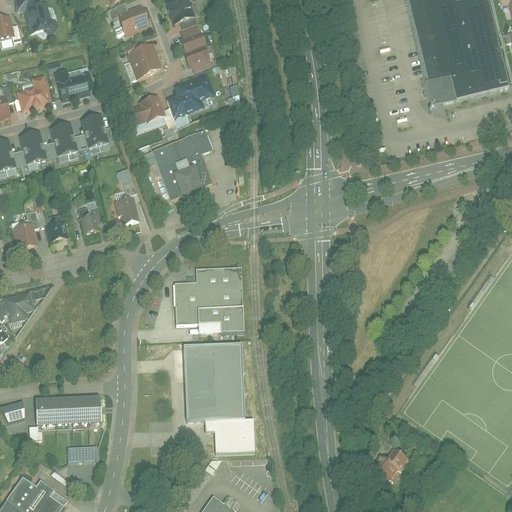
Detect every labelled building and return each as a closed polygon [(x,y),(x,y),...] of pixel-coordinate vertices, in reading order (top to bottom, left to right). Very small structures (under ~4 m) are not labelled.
[(24,14),(29,36),(43,32),(47,35),(55,32),(57,27),(56,21),(50,18),(46,2),(37,4),(36,0),(15,0),(15,13),(24,14)] [(187,0),(162,0),(167,14),(189,6),(187,0)] [(487,0),(409,0),(436,110),(510,92),(487,0)] [(511,0),(499,0),(501,9),(508,8),(510,20),(511,19),(511,0)] [(189,6),(167,14),(173,28),(195,19),(189,6)] [(149,30),(140,7),(116,17),(125,40),(149,30)] [(9,15),(0,17),(0,41),(15,37),(9,15)] [(190,77),(212,69),(205,50),(207,49),(199,28),(180,35),(184,44),(180,45),(185,57),(183,57),(190,77)] [(162,70),(153,45),(127,55),(137,80),(162,70)] [(219,67),(223,88),(228,87),(227,78),(232,77),(230,65),(219,67)] [(89,96),(83,75),(69,79),(67,71),(54,74),(62,103),(89,96)] [(52,104),(44,76),(31,79),(34,89),(17,93),(22,112),(52,104)] [(176,97),(168,100),(175,120),(203,110),(200,103),(215,98),(207,76),(173,88),(176,97)] [(166,117),(159,94),(137,102),(138,106),(124,111),(130,127),(147,122),(147,124),(166,117)] [(5,95),(0,96),(0,120),(11,117),(5,95)] [(229,100),(231,109),(242,107),(240,98),(229,100)] [(0,173),(114,142),(110,128),(106,129),(102,116),(82,122),(86,134),(75,137),(71,124),(51,129),(55,142),(44,145),(40,132),(20,137),(23,150),(13,153),(9,140),(0,142),(0,173)] [(138,156),(144,171),(156,166),(169,201),(180,197),(184,208),(205,200),(201,189),(211,186),(200,157),(212,153),(204,132),(138,156)] [(42,200),(35,201),(37,215),(44,214),(42,200)] [(133,200),(116,204),(120,226),(138,222),(133,200)] [(28,226),(12,230),(16,251),(37,247),(33,230),(39,229),(35,212),(25,214),(28,226)] [(96,215),(79,219),(83,237),(100,232),(96,215)] [(67,240),(63,223),(45,227),(48,244),(67,240)] [(197,327),(197,337),(244,336),(244,311),(240,311),(240,272),(193,273),(193,286),(172,286),(173,328),(197,327)] [(28,294),(2,300),(8,325),(27,321),(26,314),(33,312),(28,294)] [(0,345),(10,336),(0,325),(0,345)] [(242,348),(175,351),(176,383),(185,382),(186,424),(206,423),(206,435),(214,435),(215,457),(255,456),(254,422),(244,422),(242,348)] [(101,427),(100,400),(36,403),(38,430),(101,427)] [(24,421),(24,404),(0,410),(0,411),(7,426),(24,421)] [(98,465),(97,449),(67,450),(68,466),(98,465)] [(396,472),(399,474),(407,464),(393,454),(387,463),(382,460),(376,470),(391,480),(396,472)] [(21,478),(0,508),(0,511),(59,511),(67,501),(37,481),(33,487),(21,478)]
